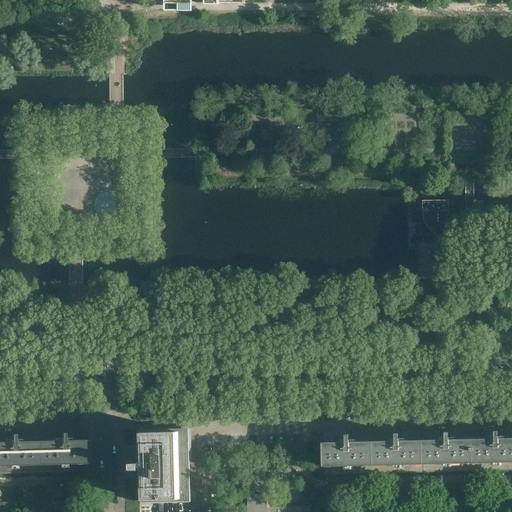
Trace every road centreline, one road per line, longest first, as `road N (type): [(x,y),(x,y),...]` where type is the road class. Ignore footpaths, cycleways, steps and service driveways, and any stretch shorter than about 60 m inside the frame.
road 1 (secondary): [(511,361),(104,370)]
road 2 (secondary): [(105,386),(511,381)]
road 3 (residential): [(200,511),(198,431),(511,425)]
road 4 (residential): [(108,511),(105,386)]
